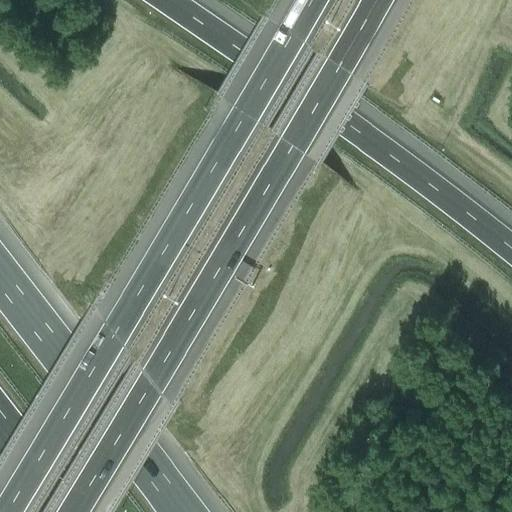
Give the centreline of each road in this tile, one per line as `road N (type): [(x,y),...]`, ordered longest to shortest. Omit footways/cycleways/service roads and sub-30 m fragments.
road 1 (motorway): [(311,0),(6,511)]
road 2 (motorway): [(73,511),(376,0)]
road 3 (motorway): [(511,251),(354,130),(160,0)]
road 4 (motorway): [(171,511),(0,289)]
